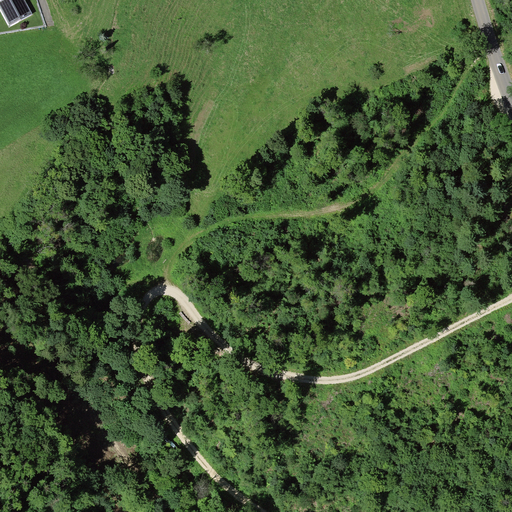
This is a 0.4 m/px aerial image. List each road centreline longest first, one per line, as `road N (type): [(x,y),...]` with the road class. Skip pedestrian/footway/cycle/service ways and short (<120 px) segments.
road 1 (track): [(172,288),(232,353),(266,371),(352,367),(511,301)]
road 2 (track): [(172,288),(144,304),(141,360),(198,458),(264,511)]
